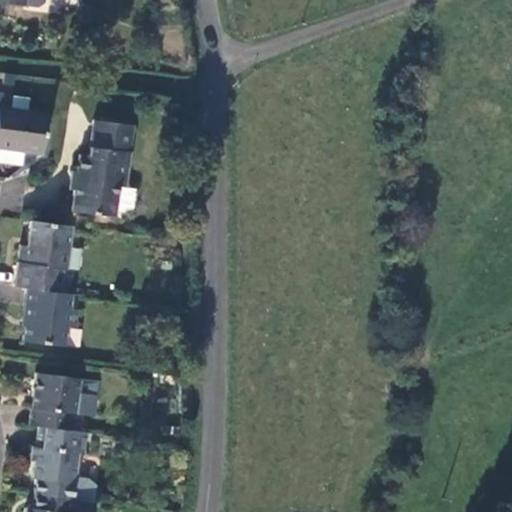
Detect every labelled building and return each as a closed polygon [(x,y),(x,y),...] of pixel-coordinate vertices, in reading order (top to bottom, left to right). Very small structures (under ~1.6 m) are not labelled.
[(0,89),(0,144),(40,150),(45,110),(0,104),(0,103),(2,90),(0,89)] [(123,186),(131,123),(92,117),(87,154),(77,154),(75,169),(71,170),(69,187),(72,188),(70,209),(114,214),(117,184),(123,186)] [(66,270),(71,225),(28,220),(25,245),(18,244),(12,286),(24,288),(58,292),(61,269),(66,270)] [(68,310),(69,294),(58,292),(24,288),(20,321),(24,322),(22,341),(63,346),(66,327),(72,329),(74,311),(68,310)] [(37,425),(38,425),(73,430),(74,412),(77,412),(89,414),(92,390),(80,388),(81,380),(77,380),(77,377),(36,372),(27,424),(37,425)] [(38,425),(37,425),(30,477),(33,477),(31,491),(33,492),(89,499),(91,486),(86,479),(74,477),(77,453),(82,454),(85,431),(73,430),(38,425)] [(30,507),(23,506),(22,511),(87,511),(89,499),(33,492),(30,507)]
